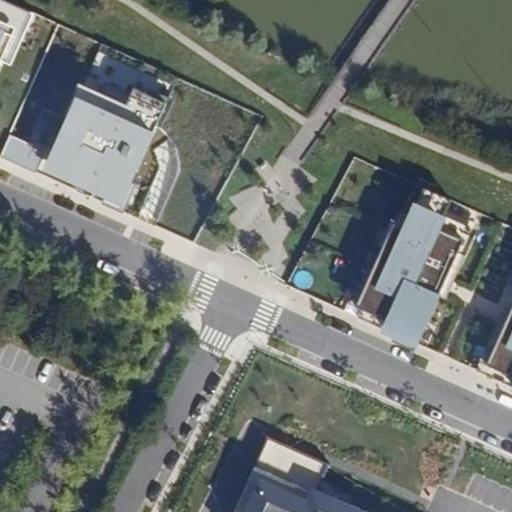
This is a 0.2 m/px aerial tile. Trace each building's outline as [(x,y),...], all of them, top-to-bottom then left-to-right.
[(0,122),(45,21),(0,1),(0,122)] [(129,107),(84,86),(49,175),(127,207),(170,109),(137,91),(129,107)] [(396,182),(346,295),(414,325),(465,212),(396,182)] [(511,271),(477,354),(511,369),(511,271)] [(372,511),(319,488),(329,464),(258,431),(223,511),(372,511)]
